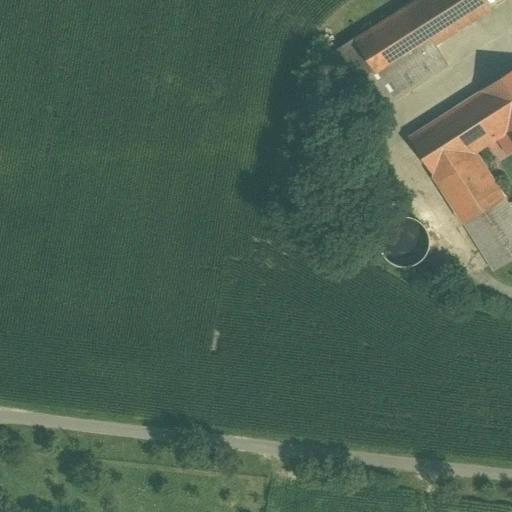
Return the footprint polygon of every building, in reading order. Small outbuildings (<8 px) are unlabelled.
[(484,0),(420,0),(355,41),(380,80),(435,45),(490,10),(484,0)] [(435,45),(380,80),(355,41),(326,60),(363,119),(448,66),(435,45)] [(511,72),(410,138),(465,224),(504,199),(475,155),(498,140),(508,155),(511,152),(511,72)] [(511,212),(504,199),(465,224),(495,271),(511,260),(511,212)] [(428,252),(430,243),(428,233),(422,225),(414,219),(404,218),(394,220),(386,226),(381,234),(379,244),(381,254),(387,262),(395,267),(405,269),(415,267),(423,261),(428,252)]
